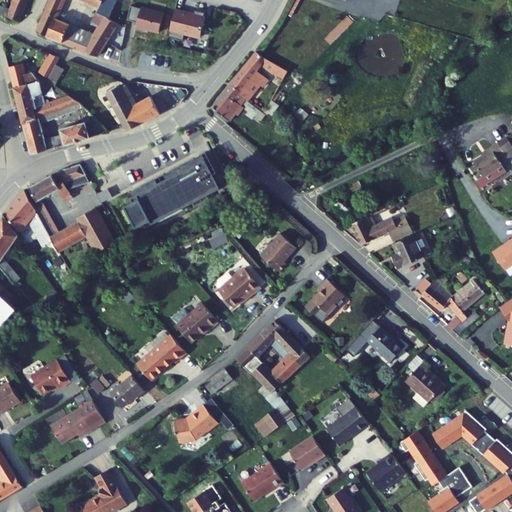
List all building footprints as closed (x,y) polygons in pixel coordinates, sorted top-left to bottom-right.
[(12,5),(0,0),(0,7),(18,15),(21,9),(12,5)] [(24,0),(13,0),(12,5),(21,9),(24,0)] [(100,0),(94,15),(99,18),(95,26),(57,10),(61,0),(48,0),(38,25),(99,49),(118,16),(109,11),(115,0),(100,0)] [(138,8),(127,5),(124,17),(134,20),(133,25),(156,31),(161,11),(139,5),(138,8)] [(188,15),(170,10),(164,36),(177,40),(179,32),(196,36),(200,18),(197,17),(199,12),(189,9),(188,15)] [(257,41),(231,73),(250,88),(266,68),(256,61),(261,55),(283,69),(287,61),(269,50),(257,41)] [(39,68),(46,76),(60,63),(66,58),(55,53),(39,68)] [(26,67),(23,57),(10,61),(13,71),(26,67)] [(60,63),(46,76),(53,82),(66,70),(60,63)] [(41,77),(34,65),(26,67),(13,71),(24,118),(39,111),(75,98),(79,96),(68,90),(47,98),(41,77)] [(222,104),(230,109),(241,94),(249,100),(248,102),(254,107),(262,96),(250,88),(231,73),(213,96),(222,104)] [(120,81),(119,80),(107,85),(127,125),(165,105),(158,93),(154,95),(153,92),(140,98),(128,77),(120,81)] [(77,104),(75,98),(39,111),(41,118),(77,104)] [(271,116),(278,105),(272,101),(265,112),(271,116)] [(24,118),(31,147),(47,143),(45,134),(41,118),(39,111),(24,118)] [(89,117),(92,131),(108,126),(96,115),(89,117)] [(89,117),(62,123),(64,129),(66,138),(92,131),(89,117)] [(64,129),(45,134),(47,143),(66,138),(64,129)] [(511,152),(511,130),(490,144),(492,147),(474,158),(484,173),(485,173),(489,179),(507,167),(500,157),(506,153),(508,155),(511,152)] [(152,180),(128,193),(133,201),(121,208),(132,228),(138,225),(141,232),(187,208),(190,214),(211,203),(209,200),(221,194),(202,159),(184,169),(181,164),(167,172),(170,177),(155,185),(152,180)] [(30,189),(38,202),(58,189),(63,197),(65,196),(67,200),(73,198),(68,189),(90,182),(80,164),(57,171),(30,189)] [(344,184),(347,191),(361,185),(358,178),(344,184)] [(25,193),(52,239),(58,235),(38,202),(30,189),(25,193)] [(103,206),(113,201),(108,190),(98,194),(103,206)] [(5,212),(4,213),(17,230),(28,220),(44,247),(54,242),(52,239),(25,193),(5,212)] [(54,242),(60,252),(86,237),(96,255),(116,244),(97,209),(77,220),(79,223),(58,235),(52,239),(54,242)] [(380,222),(375,212),(355,222),(364,242),(391,230),(396,240),(416,231),(407,213),(396,218),(395,215),(380,222)] [(0,223),(0,269),(16,287),(21,282),(11,270),(18,263),(10,252),(13,248),(15,249),(17,246),(15,244),(19,239),(3,218),(0,223)] [(259,249),(278,267),(286,258),(283,256),(296,242),(280,227),(259,249)] [(394,255),(399,266),(426,253),(416,232),(396,242),(400,252),(394,255)] [(212,249),(228,243),(225,234),(209,239),(212,249)] [(511,263),(511,236),(509,238),(510,239),(506,242),(505,241),(495,249),(508,267),(511,263)] [(266,286),(250,266),(238,276),(223,289),(238,306),(258,290),(259,292),(266,286)] [(238,276),(234,271),(224,279),(222,282),(222,285),(223,289),(238,276)] [(418,287),(425,294),(435,283),(428,276),(418,287)] [(476,278),(454,297),(465,310),(488,292),(476,278)] [(447,323),(454,329),(470,317),(465,310),(454,297),(440,279),(435,283),(425,294),(443,309),(449,304),(458,315),(447,323)] [(348,295),(331,280),(326,285),(328,287),(316,300),(309,308),(326,322),(341,306),(343,307),(349,301),(345,297),(348,295)] [(511,295),(500,305),(511,320),(510,327),(508,327),(506,342),(511,342),(511,295)] [(178,320),(192,338),(200,331),(212,321),(214,324),(220,318),(204,298),(191,309),(179,319),(178,320)] [(0,326),(2,329),(15,313),(0,300),(0,326)] [(174,314),(179,319),(191,309),(186,303),(174,314)] [(256,423),(266,438),(295,419),(276,391),(313,355),(278,319),(250,347),(259,355),(273,342),(286,354),(292,349),(295,352),(289,358),(275,372),(264,360),(255,370),(266,382),(260,389),(277,408),(256,423)] [(200,331),(202,334),(214,324),(212,321),(200,331)] [(367,342),(391,362),(403,348),(397,343),(391,339),(393,337),(379,326),(367,342)] [(139,360),(153,377),(176,358),(178,360),(190,350),(174,331),(139,360)] [(259,355),(250,347),(241,357),(255,370),(264,360),(259,355)] [(345,353),(338,347),(329,357),(337,363),(345,353)] [(286,354),(289,358),(295,352),(292,349),(286,354)] [(425,357),(418,351),(409,362),(416,368),(425,357)] [(62,383),(63,385),(76,376),(62,354),(36,370),(48,389),(55,385),(61,381),(62,383)] [(432,362),(425,357),(416,368),(409,377),(422,388),(417,394),(428,403),(433,397),(436,394),(439,390),(443,393),(448,387),(444,384),(446,381),(440,376),(428,366),(431,364),(432,362)] [(442,373),(431,364),(428,366),(440,376),(442,373)] [(209,383),(216,392),(237,376),(230,367),(209,383)] [(114,388),(127,404),(149,387),(135,371),(114,388)] [(99,394),(110,385),(103,376),(91,385),(99,394)] [(0,411),(24,396),(12,377),(0,384),(0,411)] [(55,418),(65,436),(81,427),(84,431),(96,424),(95,422),(109,414),(98,394),(55,418)] [(373,424),(353,399),(341,409),(347,417),(331,430),(344,446),(353,439),(353,438),(360,432),(361,433),(362,433),(373,424)] [(222,420),(207,402),(199,409),(200,410),(191,418),(188,418),(188,417),(178,419),(180,432),(182,431),(183,441),(200,437),(211,428),(212,429),(222,420)] [(511,458),(461,409),(428,437),(437,448),(456,432),(496,478),(467,503),(474,511),(481,511),(511,491),(511,458)] [(251,425),(261,441),(266,438),(256,423),(251,425)] [(415,433),(395,447),(427,493),(437,486),(441,491),(424,502),(430,511),(445,511),(456,504),(454,499),(472,486),(457,465),(445,474),(415,433)] [(332,453),(320,434),(296,449),(308,467),(324,456),(325,457),(332,453)] [(0,498),(27,482),(0,438),(0,463),(8,477),(0,482),(0,498)] [(410,471),(396,455),(388,462),(387,462),(388,463),(383,467),(374,474),(387,491),(399,481),(398,480),(410,471)] [(290,480),(277,461),(248,480),(260,498),(269,492),(269,491),(277,485),(278,486),(279,486),(280,486),(290,480)] [(108,511),(130,499),(110,465),(97,473),(104,484),(102,491),(84,501),(90,511),(108,511)] [(227,494),(218,481),(210,486),(211,486),(193,498),(201,511),(208,507),(210,511),(238,511),(230,499),(228,501),(224,496),(227,494)] [(365,511),(366,511),(350,487),(333,497),(342,510),(339,511),(365,511)] [(48,511),(42,502),(28,511),(48,511)]
